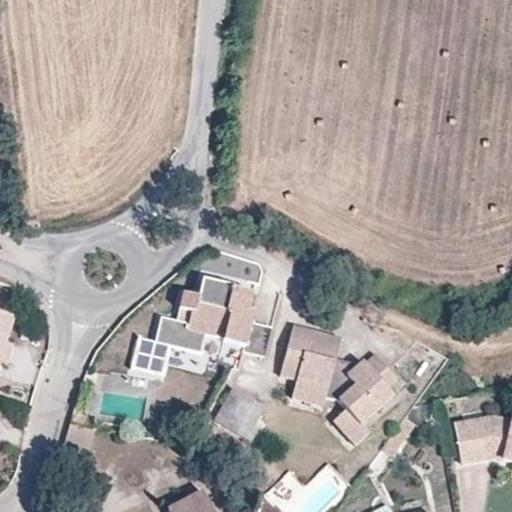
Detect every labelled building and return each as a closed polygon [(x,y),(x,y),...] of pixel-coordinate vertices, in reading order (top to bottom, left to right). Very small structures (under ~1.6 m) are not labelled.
[(211,297),(214,284),(202,281),(199,294),(211,297)] [(248,314),(252,296),(241,293),(232,291),(233,289),(214,284),(211,297),(199,294),(197,299),(183,295),(176,323),(161,319),(155,344),(170,348),(200,355),(204,336),(223,341),(223,343),(244,349),(243,353),(265,358),(272,329),(250,324),(253,315),(248,314)] [(0,353),(1,350),(4,342),(12,315),(0,311),(0,353)] [(280,376),(296,381),(312,385),(309,394),(325,399),(337,402),(346,412),(359,427),(393,398),(386,391),(397,382),(375,357),(364,367),(362,364),(357,368),(340,384),(329,381),(335,362),(340,342),(316,335),(292,328),(280,376)] [(170,348),(155,344),(135,339),(128,369),(163,377),(170,348)] [(0,363),(4,364),(10,344),(4,342),(1,350),(0,353),(0,363)] [(340,384),(357,368),(335,362),(329,381),(340,384)] [(309,394),(312,385),(296,381),(291,399),(323,408),(325,399),(309,394)] [(262,409),(233,392),(215,422),(249,442),(256,431),(251,428),(262,409)] [(359,427),(346,412),(333,423),(354,447),(367,436),(359,427)] [(511,420),(492,416),(453,422),(461,462),(492,456),(511,459),(511,420)] [(381,451),(388,456),(391,458),(415,426),(404,419),(381,451)] [(84,470),(94,430),(69,426),(59,463),(84,470)] [(375,473),(388,456),(381,451),(369,468),(375,473)] [(214,511),(204,491),(185,501),(170,509),(171,511),(214,511)] [(281,511),(275,504),(272,507),(263,497),(257,511),(281,511)]
